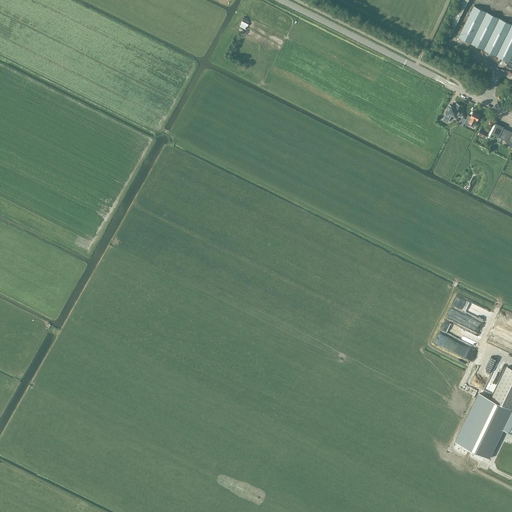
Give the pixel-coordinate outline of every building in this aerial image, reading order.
[(511,24),(474,6),(458,37),(509,62),(507,65),(511,68),(511,24)] [(456,24),(453,23),(451,22),(447,29),(453,32),(456,24)] [(448,122),(451,116),(454,117),(456,114),(461,117),(462,113),(459,112),(462,106),(456,103),(454,107),(449,104),(445,113),(446,113),(442,120),(448,122)] [(472,127),(475,122),(476,122),(477,120),(480,115),(473,111),(470,116),(468,115),(464,123),(472,127)] [(511,132),(503,128),(504,127),(497,123),(496,124),(494,122),(492,125),(489,131),(486,137),(489,138),(491,134),(498,137),(497,140),(500,142),(501,139),(505,141),(505,142),(510,144),(511,147),(511,132)] [(489,131),(485,129),(484,131),(480,129),(477,134),(486,138),(486,137),(489,131)] [(511,349),(511,324),(506,322),(497,342),(511,349)] [(498,427),(511,433),(511,368),(508,366),(503,376),(492,399),(480,393),(456,442),(484,456),(498,427)]
